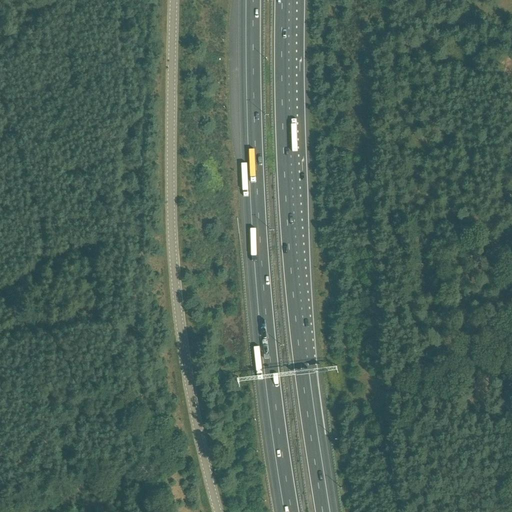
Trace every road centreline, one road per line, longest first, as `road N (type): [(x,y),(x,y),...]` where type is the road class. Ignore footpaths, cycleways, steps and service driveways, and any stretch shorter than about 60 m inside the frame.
road 1 (tertiary): [(222,511),(178,320),(173,0)]
road 2 (motorway): [(326,511),(298,316),(288,0)]
road 3 (motorway): [(248,0),(257,267),(286,511)]
